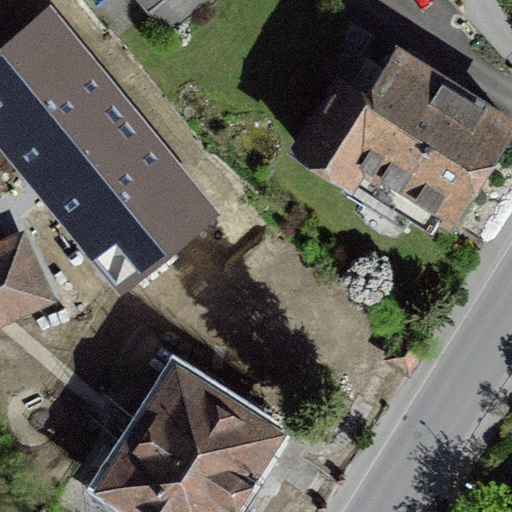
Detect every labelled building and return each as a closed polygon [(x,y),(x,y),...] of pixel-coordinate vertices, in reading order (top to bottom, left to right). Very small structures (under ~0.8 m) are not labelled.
[(137,0),(166,36),(210,0),(137,0)] [(47,13),(0,52),(0,91),(5,97),(0,100),(0,126),(101,248),(119,236),(141,264),(207,211),(47,13)] [(361,159),(450,216),(509,122),(397,51),(385,69),(368,58),(351,84),(342,79),(299,146),(349,178),(361,159)] [(18,247),(0,254),(0,310),(38,293),(18,247)] [(423,345),(405,334),(390,357),(408,369),(423,345)] [(225,497),(266,432),(180,377),(161,407),(148,398),(111,454),(125,463),(103,502),(118,511),(227,511),(234,503),(225,497)]
